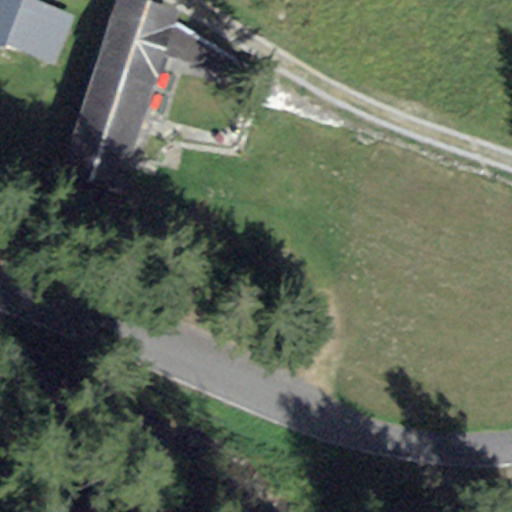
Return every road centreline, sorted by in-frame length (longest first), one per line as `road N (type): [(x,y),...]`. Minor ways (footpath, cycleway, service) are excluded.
road 1 (unclassified): [(0,300),(255,399),(420,452),(511,451)]
road 2 (track): [(511,173),(414,140),(183,0)]
